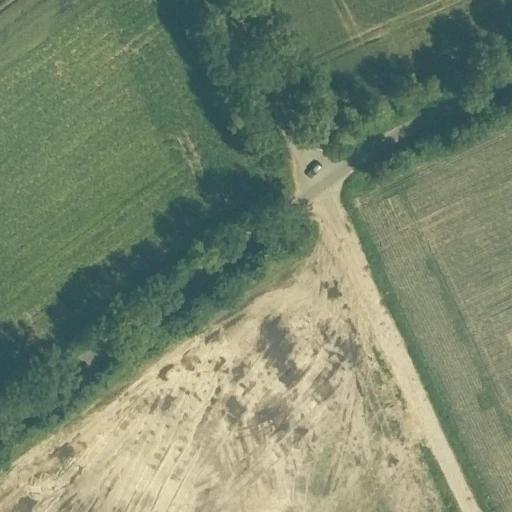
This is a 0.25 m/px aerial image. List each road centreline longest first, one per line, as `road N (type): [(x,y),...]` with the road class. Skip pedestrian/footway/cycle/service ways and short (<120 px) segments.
road 1 (unclassified): [(0,446),(315,184)]
road 2 (track): [(315,184),(478,511)]
road 3 (unclassified): [(315,184),(381,136),(511,74)]
road 4 (unclassified): [(224,0),(315,184)]
